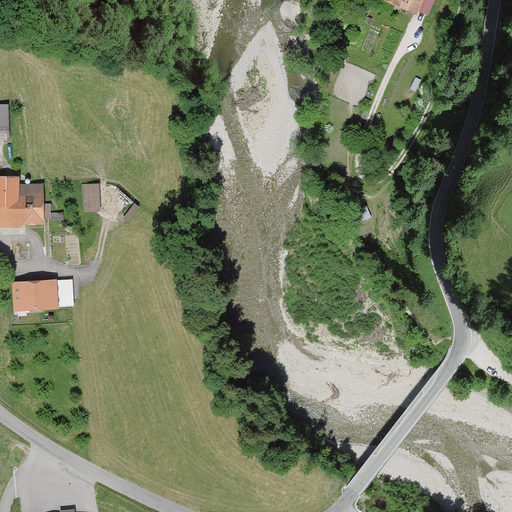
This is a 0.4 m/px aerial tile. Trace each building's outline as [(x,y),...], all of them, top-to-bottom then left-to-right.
[(379,0),(418,16),(422,0),(379,0)] [(9,103),(0,103),(0,138),(10,138),(9,103)] [(0,223),(46,222),(44,179),(24,180),(24,171),(0,172),(0,223)] [(101,183),(82,185),(85,211),(104,210),(101,183)] [(130,218),(142,203),(136,199),(124,214),(130,218)] [(15,312),(59,309),(59,303),(72,302),(70,277),(13,281),(15,312)]
